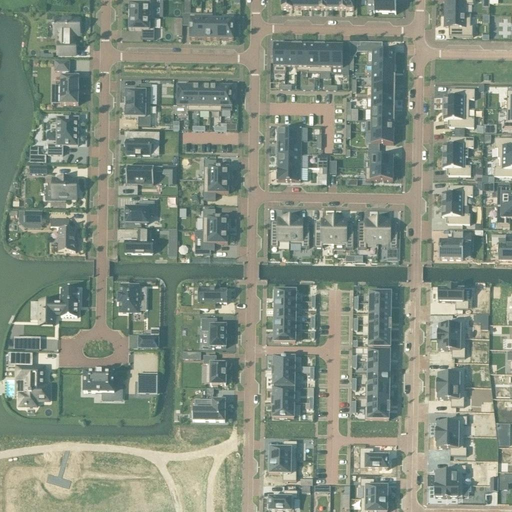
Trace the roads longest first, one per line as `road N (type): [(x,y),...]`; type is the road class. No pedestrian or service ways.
road 1 (residential): [(252,197),(247,511)]
road 2 (residential): [(416,199),(410,511)]
road 3 (residential): [(104,56),(99,335)]
road 4 (residential): [(255,28),(419,31)]
road 5 (residential): [(252,197),(416,199)]
road 6 (residential): [(104,56),(254,57)]
road 7 (residential): [(419,53),(416,199)]
road 8 (residential): [(254,57),(252,197)]
